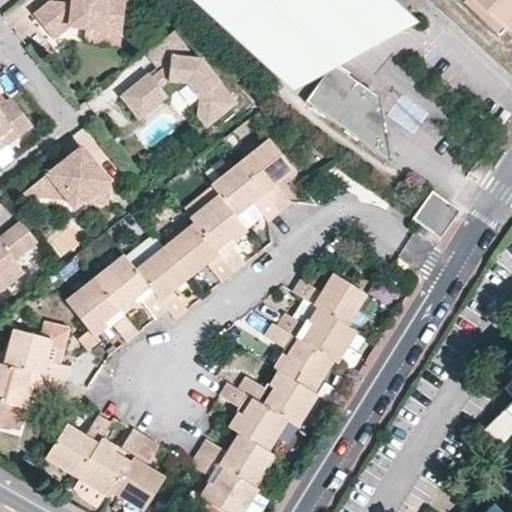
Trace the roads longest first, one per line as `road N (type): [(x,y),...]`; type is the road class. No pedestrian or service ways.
road 1 (residential): [(154,388),(191,335),(340,213),(354,213),(452,271)]
road 2 (residential): [(299,511),(452,271)]
road 3 (residential): [(0,180),(68,123),(2,42)]
